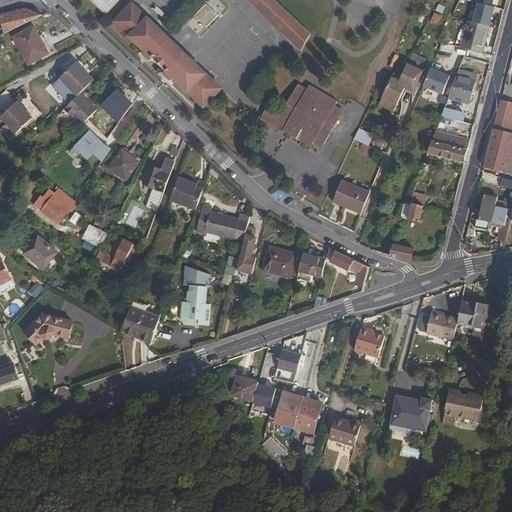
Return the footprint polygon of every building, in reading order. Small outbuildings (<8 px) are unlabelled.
[(95,0),(107,11),(117,0),(95,0)] [(207,1),(195,13),(209,26),(220,14),(214,8),(220,2),(218,0),(217,0),(212,6),(207,1)] [(307,27),(278,0),(252,0),(294,40),(307,27)] [(493,6),(478,1),(473,20),(488,24),(493,6)] [(135,2),(117,20),(148,49),(146,51),(153,57),(155,56),(169,69),(167,71),(174,77),(176,76),(206,105),(224,87),(135,2)] [(29,8),(3,14),(8,32),(41,15),(29,8)] [(435,12),(432,21),(440,24),(443,15),(435,12)] [(468,19),(462,47),(484,52),(491,24),(488,24),(473,20),(468,19)] [(53,50),(39,23),(19,34),(33,61),(53,50)] [(313,33),(307,27),(294,40),(303,49),(313,33)] [(443,43),(441,50),(452,54),(454,46),(443,43)] [(79,62),(77,63),(88,75),(90,73),(79,62)] [(62,78),(79,96),(83,93),(96,79),(90,73),(88,75),(77,63),(62,78)] [(401,79),(394,76),(384,96),(398,103),(400,100),(406,87),(414,90),(424,70),(409,63),(401,79)] [(450,76),(431,68),(424,86),(443,94),(450,76)] [(476,80),(457,76),(450,97),(471,102),(476,80)] [(301,83),(299,86),(307,91),(309,88),(301,83)] [(289,122),(285,130),(313,146),(315,143),(317,139),(325,144),(344,113),(335,108),(337,105),(340,100),(312,84),(309,88),(307,91),(299,86),(281,116),(281,117),(289,122)] [(406,87),(400,100),(403,102),(408,91),(412,93),(414,90),(406,87)] [(0,117),(17,101),(7,90),(0,96),(0,117)] [(99,109),(83,93),(79,96),(68,107),(75,113),(77,111),(79,113),(87,121),(99,109)] [(511,100),(502,98),(485,164),(511,170),(511,132),(509,131),(511,118),(511,100)] [(20,102),(4,117),(20,133),(35,118),(20,102)] [(335,108),(344,113),(346,110),(337,105),(335,108)] [(444,112),(443,115),(454,118),(463,120),(465,113),(446,108),(444,112)] [(264,119),(285,130),(289,122),(281,117),(281,116),(270,110),(264,119)] [(454,118),(443,115),(438,130),(449,133),(454,118)] [(361,128),(356,138),(370,144),(374,134),(361,128)] [(445,143),(449,133),(438,130),(434,139),(445,143)] [(89,159),(104,143),(91,131),(70,151),(74,154),(79,149),(89,159)] [(445,143),(434,139),(429,152),(465,161),(471,139),(449,133),(445,143)] [(323,148),(325,144),(317,139),(315,143),(323,148)] [(136,151),(127,144),(111,166),(128,178),(142,160),(134,154),(136,151)] [(144,156),(136,151),(134,154),(142,160),(144,156)] [(159,211),(178,161),(169,158),(164,170),(152,165),(145,184),(155,187),(147,208),(150,209),(151,208),(159,211)] [(511,175),(504,174),(502,183),(511,185),(511,175)] [(181,177),(173,198),(196,207),(205,182),(200,180),(198,183),(181,177)] [(334,201),(362,212),(371,190),(343,179),(334,201)] [(120,199),(124,188),(117,185),(113,196),(120,199)] [(63,192),(48,210),(63,223),(75,208),(66,200),(69,197),(63,192)] [(506,224),(511,202),(499,199),(497,205),(484,202),(480,218),(478,218),(476,226),(489,229),(491,221),(506,224)] [(425,204),(411,200),(405,215),(410,216),(409,218),(421,221),(425,204)] [(262,211),(255,204),(252,216),(249,226),(258,228),(262,211)] [(249,226),(252,216),(243,214),(242,217),(213,210),(207,233),(245,242),(249,226)] [(91,225),(85,237),(101,245),(107,233),(91,225)] [(258,228),(249,226),(245,242),(239,269),(249,271),(257,237),(256,237),(258,228)] [(136,244),(120,236),(107,261),(123,269),(130,256),(134,258),(136,252),(133,250),(136,244)] [(33,242),(26,251),(47,267),(59,251),(43,238),(38,245),(33,242)] [(395,242),(391,254),(412,260),(415,248),(395,242)] [(270,248),(263,272),(292,279),(298,255),(270,248)] [(370,266),(337,249),(332,260),(350,269),(352,266),(361,271),(357,283),(365,286),(370,266)] [(305,255),(301,272),(323,278),(327,260),(305,255)] [(0,260),(0,284),(15,277),(5,257),(4,258),(0,260)] [(215,289),(216,275),(190,267),(188,286),(196,287),(196,292),(193,292),(192,303),(188,303),(186,320),(191,325),(204,326),(204,324),(214,325),(216,306),(211,305),(212,288),(215,289)] [(235,282),(237,275),(228,272),(227,279),(235,282)] [(15,277),(0,284),(0,287),(16,279),(15,277)] [(38,298),(45,286),(37,281),(29,292),(38,298)] [(464,300),(458,322),(485,329),(491,306),(489,303),(481,301),(478,303),(464,300)] [(162,319),(133,309),(124,330),(125,336),(143,342),(153,346),(162,319)] [(46,313),(27,332),(38,344),(45,337),(47,339),(54,337),(55,334),(69,339),(74,324),(46,313)] [(426,332),(454,338),(458,322),(459,318),(443,314),(443,317),(431,314),(430,316),(426,332)] [(421,331),(426,332),(430,316),(425,315),(421,331)] [(373,329),(363,326),(356,350),(380,357),(387,334),(377,332),(373,330),(373,329)] [(303,356),(284,351),(278,370),(297,375),(303,356)] [(276,378),(279,354),(267,353),(264,376),(276,378)] [(0,371),(0,383),(20,377),(16,363),(8,365),(9,368),(0,371)] [(253,398),(258,380),(237,375),(232,393),(253,398)] [(274,391),(259,387),(254,406),(269,410),(274,391)] [(462,391),(450,389),(443,422),(453,425),(455,416),(478,421),(484,396),(469,393),(468,396),(461,394),(462,391)] [(286,392),(278,422),(315,433),(324,403),(286,392)] [(427,431),(434,398),(424,396),(423,399),(399,394),(392,424),(427,431)] [(346,421),(362,425),(363,421),(347,416),(346,421)] [(337,418),(331,438),(356,445),(362,425),(346,421),(337,418)] [(289,451),(273,436),(266,444),(283,459),(289,451)] [(314,455),(319,442),(307,438),(306,443),(309,446),(307,453),(314,455)]
